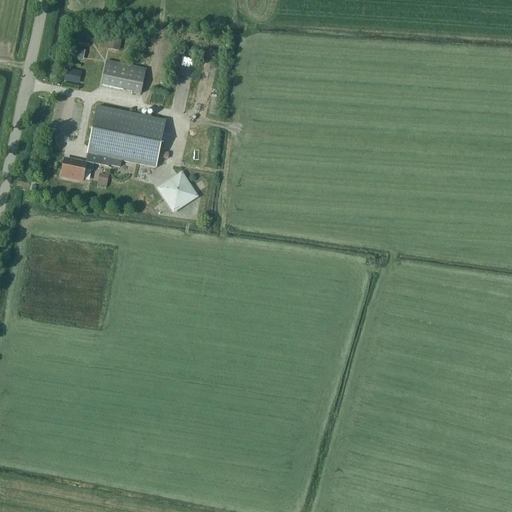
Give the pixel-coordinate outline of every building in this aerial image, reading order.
[(74,36),(84,38),(86,29),(76,27),(74,36)] [(119,47),(121,36),(110,34),(108,45),(119,47)] [(81,51),(72,49),(70,58),(79,60),(81,51)] [(183,68),(195,69),(196,59),(184,58),(183,68)] [(107,62),(102,86),(142,95),(147,70),(107,62)] [(64,81),(75,83),(77,72),(66,70),(64,81)] [(86,163),(94,165),(109,168),(111,160),(157,169),(166,122),(97,108),(88,155),(86,163)] [(93,172),(94,165),(86,163),(86,165),(65,161),(62,177),(84,182),(86,171),(93,172)] [(106,186),(108,175),(103,174),(101,181),(98,180),(97,185),(106,186)] [(160,190),(174,212),(196,198),(182,176),(160,190)]
